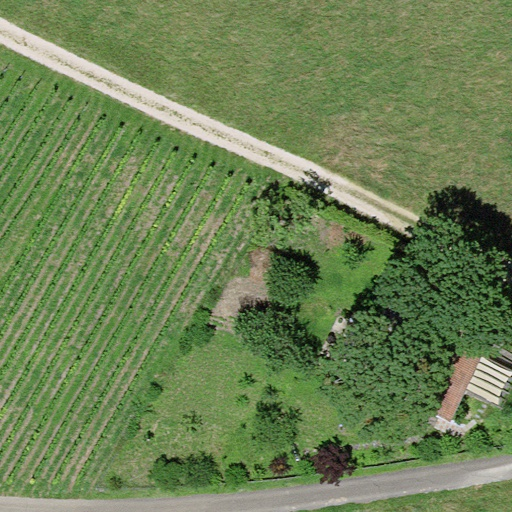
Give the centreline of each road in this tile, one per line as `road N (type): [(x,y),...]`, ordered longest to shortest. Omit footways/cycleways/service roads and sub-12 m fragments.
road 1 (track): [(511,277),(0,31)]
road 2 (track): [(0,508),(399,486),(511,466)]
